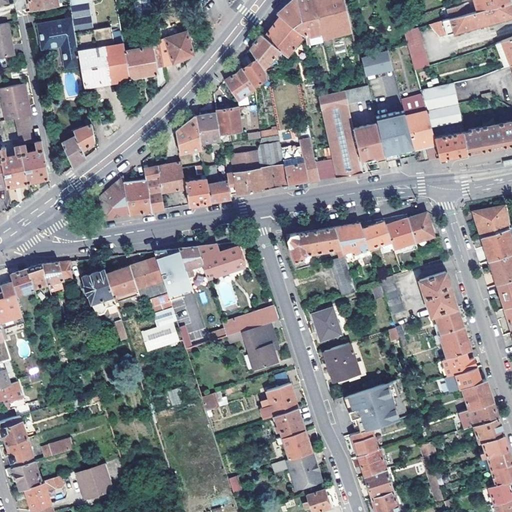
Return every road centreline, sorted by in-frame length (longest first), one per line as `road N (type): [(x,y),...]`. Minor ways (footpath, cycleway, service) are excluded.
road 1 (residential): [(256,213),(354,511)]
road 2 (tertiary): [(67,191),(174,102),(261,0)]
road 3 (unclassified): [(14,228),(79,243),(256,213)]
road 4 (residential): [(438,180),(511,409)]
road 5 (residential): [(22,0),(57,177),(67,191)]
road 6 (unclassified): [(256,213),(438,180)]
